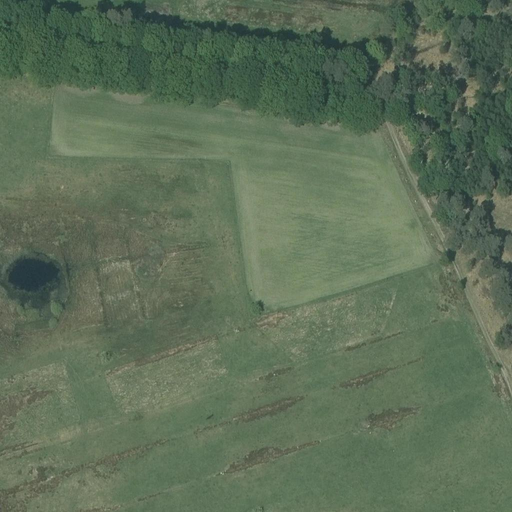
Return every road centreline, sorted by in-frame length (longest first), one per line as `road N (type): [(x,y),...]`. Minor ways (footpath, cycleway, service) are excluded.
road 1 (track): [(0,36),(367,97),(388,123),(426,218)]
road 2 (track): [(426,218),(511,407)]
